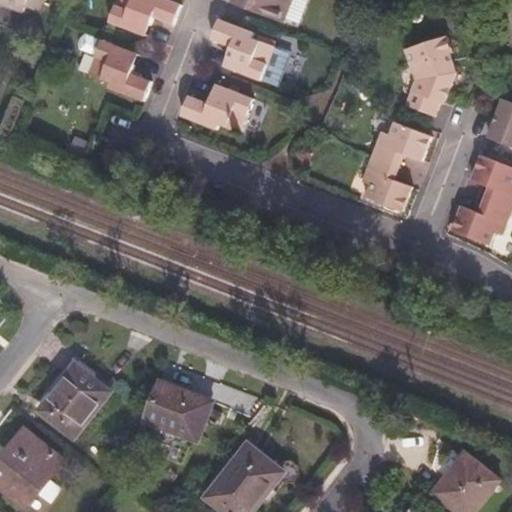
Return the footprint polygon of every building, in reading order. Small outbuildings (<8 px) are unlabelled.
[(0,0),(0,5),(13,11),(17,5),(18,0),(0,0)] [(31,0),(18,0),(17,5),(28,9),(31,0)] [(173,24),(181,4),(171,0),(116,0),(108,22),(139,34),(144,23),(148,24),(154,11),(162,14),(160,20),(173,24)] [(245,0),(244,7),(282,21),(289,0),(245,0)] [(254,36),(255,32),(219,17),(211,38),(224,43),(225,39),(234,42),(228,55),(233,57),(228,67),(260,79),(273,44),(254,36)] [(96,56),(101,42),(87,36),(81,39),(79,45),(81,50),(96,56)] [(452,51),(446,36),(407,50),(416,81),(408,106),(435,115),(453,71),(456,70),(450,52),(452,51)] [(128,63),(132,53),(101,42),(96,56),(89,76),(110,84),(107,89),(143,102),(151,81),(138,77),(135,82),(129,79),(133,66),(128,63)] [(241,133),(252,98),(221,87),(217,97),(212,96),(207,109),(200,107),(202,102),(189,97),(181,118),(216,130),(218,126),(241,133)] [(511,146),(511,101),(505,99),(498,116),(510,120),(502,142),(511,146)] [(422,162),(432,136),(395,122),(389,134),(383,132),(363,184),(370,187),(366,199),(403,213),(412,188),(401,185),(398,189),(394,186),(407,152),(412,154),(411,158),(422,162)] [(511,167),(482,157),(473,182),(483,186),(485,182),(492,185),(478,219),(471,216),(473,212),(463,209),(454,234),(490,249),(496,236),(502,238),(511,214),(511,167)] [(54,405),(87,363),(80,359),(48,401),(54,405)] [(105,376),(87,363),(54,405),(46,414),(80,440),(116,395),(100,383),(105,376)] [(223,404),(167,383),(151,423),(207,443),(223,404)] [(230,414),(221,410),(217,419),(226,423),(230,414)] [(0,487),(30,511),(34,511),(69,469),(29,437),(0,474),(0,487)] [(232,511),(265,511),(295,476),(259,447),(215,498),(232,511)] [(441,477),(451,485),(467,464),(458,457),(441,477)] [(454,511),(486,511),(506,488),(471,460),(467,464),(451,485),(439,499),(454,511)]
